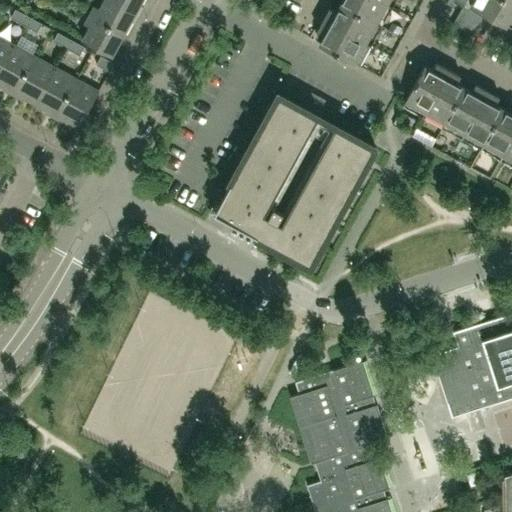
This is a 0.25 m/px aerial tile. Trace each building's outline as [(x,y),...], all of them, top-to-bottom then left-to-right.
[(124,32),(135,12),(114,0),(105,0),(101,8),(95,5),(90,14),(124,32)] [(114,0),(135,12),(141,0),(114,0)] [(387,4),(379,0),(342,0),(340,3),(376,23),(387,4)] [(511,2),(508,0),(472,0),(470,5),(492,17),(511,27),(511,2)] [(376,23),(340,3),(336,11),(330,7),(324,19),(366,42),(376,23)] [(483,33),(492,17),(470,5),(463,18),(457,15),(451,25),(472,36),(483,33)] [(24,24),(28,16),(15,8),(10,17),(24,24)] [(112,54),(124,32),(90,14),(85,23),(91,26),(84,39),(112,54)] [(37,31),(42,23),(28,16),(24,24),(37,31)] [(366,42),(324,19),(317,31),(323,35),(319,43),(355,62),(366,42)] [(42,23),(37,31),(45,36),(50,27),(42,23)] [(66,47),(71,39),(57,31),(53,40),(66,47)] [(0,68),(13,44),(0,36),(0,68)] [(79,55),(84,46),(71,39),(66,47),(79,55)] [(0,83),(15,91),(35,56),(13,44),(0,68),(0,83)] [(110,71),(114,63),(101,55),(96,64),(110,71)] [(36,103),(56,67),(35,56),(15,91),(36,103)] [(425,112),(448,70),(436,63),(433,70),(424,65),(405,101),(425,112)] [(57,114),(77,79),(56,67),(36,103),(57,114)] [(444,122),(464,86),(456,82),(460,76),(448,70),(425,112),(444,122)] [(79,127),(99,91),(77,79),(57,114),(79,127)] [(463,133),(487,91),(475,85),(472,91),(464,86),(444,122),(463,133)] [(483,143),(502,108),(495,104),(499,98),(487,91),(463,133),(483,143)] [(279,94),(225,192),(238,199),(233,209),(241,214),(236,223),(241,226),(242,226),(297,257),(305,261),(306,261),(310,253),(315,255),(325,238),(327,234),(337,216),(338,215),(346,199),(348,196),(359,176),(363,168),(365,165),(368,159),(368,158),(375,146),(371,144),(339,126),(282,230),(278,228),(283,219),(273,214),(268,223),(264,221),(322,117),(318,115),(279,94)] [(502,154),(511,135),(511,108),(510,112),(502,108),(483,143),(502,154)] [(416,128),(412,136),(422,141),(426,133),(416,128)] [(426,133),(422,141),(431,146),(435,139),(426,133)] [(511,135),(502,154),(511,159),(511,135)] [(1,183),(8,169),(0,164),(0,193),(2,195),(7,186),(1,183)] [(460,328),(453,331),(458,346),(432,354),(433,358),(452,416),(511,397),(511,311),(498,316),(493,318),(460,328)] [(392,511),(387,497),(385,498),(383,489),(389,486),(380,456),(375,458),(371,444),(388,439),(373,389),(363,359),(328,371),(295,381),(299,393),(293,395),(291,395),(311,462),(316,461),(317,464),(321,479),(307,483),(312,500),(316,511),(392,511)] [(478,511),(492,511),(491,503),(477,505),(478,511)]
